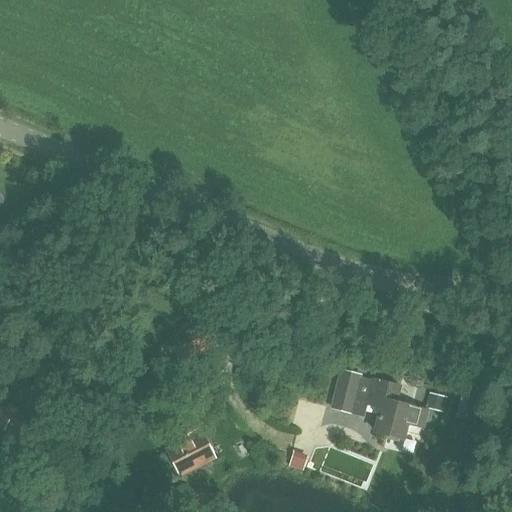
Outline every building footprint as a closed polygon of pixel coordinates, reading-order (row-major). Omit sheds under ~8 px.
[(74,315),(96,340),(107,330),(85,305),(74,315)] [(205,322),(171,336),(180,360),(204,350),(199,340),(211,334),(205,322)] [(361,378),(341,372),(330,411),(350,416),(361,378)] [(70,400),(77,387),(48,373),(41,386),(70,400)] [(401,386),(374,379),(367,405),(382,408),(376,432),(403,439),(407,424),(423,428),(427,410),(396,402),(401,386)] [(0,425),(17,434),(28,412),(0,397),(0,425)] [(184,478),(216,461),(209,445),(203,434),(170,451),(181,473),(184,478)]
